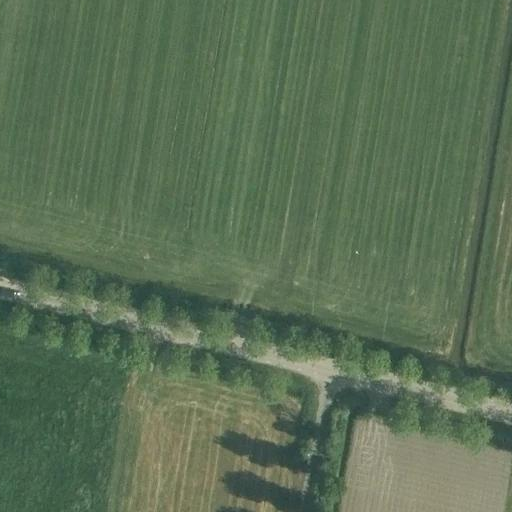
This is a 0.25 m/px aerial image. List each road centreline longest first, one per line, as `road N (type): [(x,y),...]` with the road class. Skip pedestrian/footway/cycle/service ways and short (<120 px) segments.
road 1 (tertiary): [(511,417),(0,290)]
road 2 (unknown): [(332,373),(308,511)]
